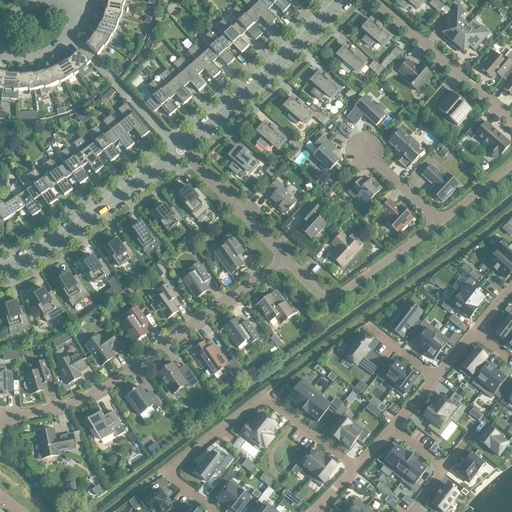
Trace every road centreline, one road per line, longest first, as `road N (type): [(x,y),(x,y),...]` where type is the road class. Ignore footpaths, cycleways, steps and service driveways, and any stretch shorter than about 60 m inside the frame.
road 1 (residential): [(3,418),(43,412),(110,385),(286,258)]
road 2 (residential): [(352,469),(263,395),(164,471),(214,511)]
road 3 (residential): [(179,150),(343,0)]
road 4 (residential): [(0,268),(29,260),(179,150)]
road 5 (residential): [(286,258),(319,294),(334,297),(437,223)]
road 6 (residential): [(511,122),(370,0)]
road 7 (residential): [(69,32),(179,150)]
road 8 (residential): [(179,150),(286,258)]
